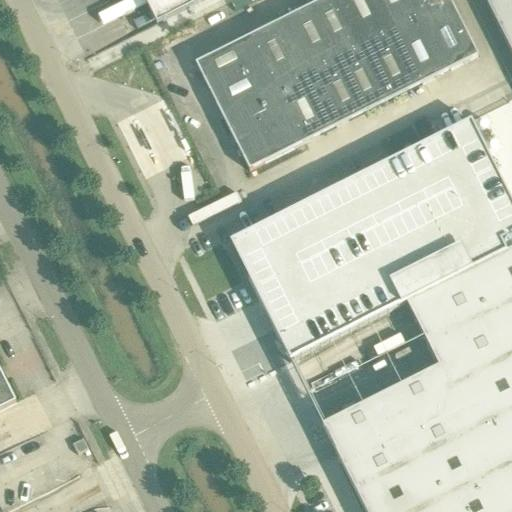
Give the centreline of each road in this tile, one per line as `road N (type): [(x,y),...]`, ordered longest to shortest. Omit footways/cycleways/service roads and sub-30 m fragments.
road 1 (unclassified): [(227,391),(22,0)]
road 2 (unclassified): [(0,189),(130,435)]
road 3 (unknown): [(74,98),(138,115),(198,221)]
road 4 (unclassified): [(286,511),(227,391)]
